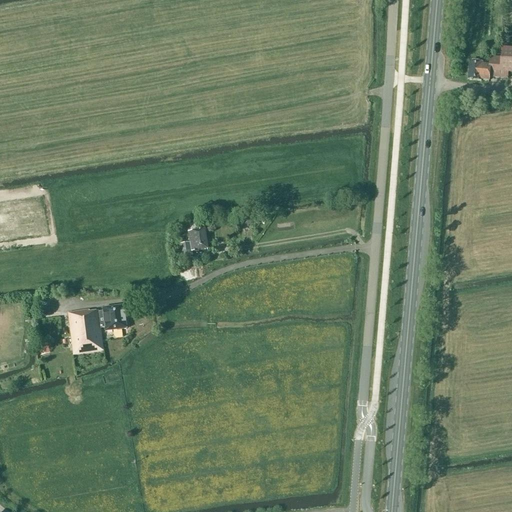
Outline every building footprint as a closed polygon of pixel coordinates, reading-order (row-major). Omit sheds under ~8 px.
[(489,65),(482,64),(482,63),(469,62),(468,80),(480,81),(480,82),(481,82),(480,82),(480,80),(489,81),(489,77),(507,79),(507,73),(511,73),(511,49),(501,48),(500,58),(490,57),(489,65)] [(192,258),(191,252),(207,249),(204,230),(188,232),(190,243),(180,245),(182,260),(192,258)] [(181,271),(182,279),(194,277),(193,269),(181,271)] [(104,325),(105,332),(126,329),(123,306),(102,309),(103,317),(99,318),(98,311),(89,312),(89,311),(68,314),(73,355),(103,351),(100,326),(104,325)] [(47,344),(38,346),(40,356),(49,354),(47,344)]
